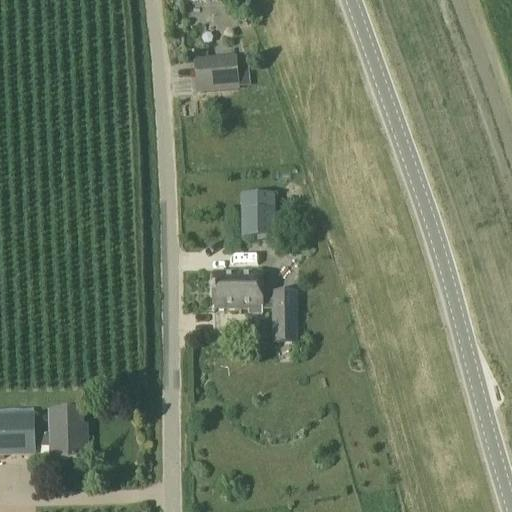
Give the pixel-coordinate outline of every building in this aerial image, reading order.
[(249,68),(237,69),(237,58),(194,61),(197,96),(240,92),(240,90),(251,89),(249,68)] [(274,198),(242,198),(242,241),(258,241),(258,245),(274,245),(274,198)] [(263,311),(262,275),(214,276),(214,312),(263,311)] [(274,296),(274,344),(297,345),(297,295),(274,296)] [(0,461),(36,461),(36,450),(52,450),(52,462),(87,461),(86,436),(82,436),(81,414),(51,415),(51,436),(36,436),(35,418),(0,419),(0,461)]
